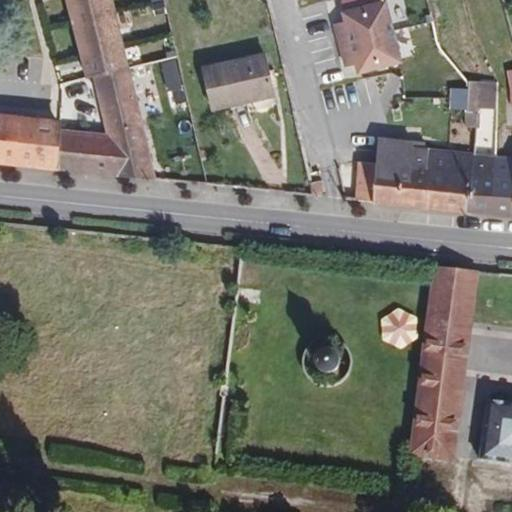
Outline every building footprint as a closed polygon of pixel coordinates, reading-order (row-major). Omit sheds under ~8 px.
[(65,0),(85,77),(90,76),(128,66),(112,0),(65,0)] [(342,19),(332,21),(337,40),(392,27),(385,0),(374,0),(340,9),(342,19)] [(392,27),(337,40),(343,67),(353,64),(355,75),(402,64),(392,27)] [(200,64),(211,110),(276,95),(265,49),(200,64)] [(103,130),(56,130),(53,168),(156,176),(128,66),(90,76),(103,130)] [(483,86),(476,84),(472,110),(479,111),(480,107),(483,86)] [(483,86),(480,107),(496,109),(498,89),(483,86)] [(471,129),(478,130),(479,111),(472,110),(471,129)] [(0,163),(44,168),(47,127),(47,125),(0,119),(0,163)] [(470,215),(475,158),(427,154),(413,153),(414,148),(378,145),(376,168),(373,204),(470,215)] [(489,217),(495,159),(475,158),(470,215),(489,217)] [(511,214),(511,160),(495,159),(489,217),(511,218),(511,214)] [(357,202),(373,204),(376,168),(360,167),(357,202)] [(316,198),(326,199),(321,182),(312,183),(316,198)] [(476,271),(430,265),(405,451),(451,457),(476,271)] [(231,298),(220,400),(250,400),(260,302),(231,298)] [(417,311),(379,313),(381,345),(419,343),(417,311)] [(327,374),(334,371),(337,364),(336,357),(332,352),(325,350),(318,352),(313,359),(313,367),(319,373),(327,374)] [(511,405),(483,402),(475,464),(511,468),(511,405)]
